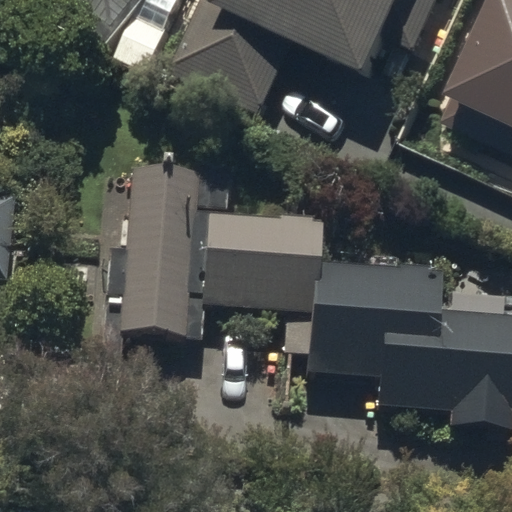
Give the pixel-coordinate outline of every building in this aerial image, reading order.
[(0,0),(94,70),(145,0),(0,0)] [(208,0),(169,86),(263,130),(294,63),(371,100),(392,54),(417,65),(447,0),(208,0)] [(511,9),(504,5),(453,121),(511,147),(511,9)] [(191,187),(127,184),(122,263),(104,262),(98,349),(198,355),(200,320),(303,327),(299,388),(373,393),(371,420),(444,425),(443,445),(509,449),(510,433),(511,432),(511,296),(475,294),(473,328),(436,326),(439,283),(313,275),(315,240),(190,232),(190,220),(222,222),(225,179),(191,177),(191,187)] [(0,295),(3,296),(10,216),(0,215),(0,295)] [(89,427),(93,368),(19,364),(16,424),(89,427)]
